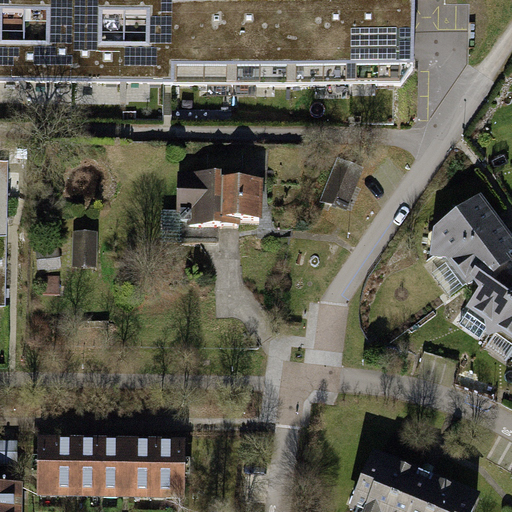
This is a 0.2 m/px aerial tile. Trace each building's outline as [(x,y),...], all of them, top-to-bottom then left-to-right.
[(21,0),(0,0),(0,79),(24,80),(24,41),(0,41),(1,6),(21,6),(21,0)] [(74,0),(28,0),(28,6),(48,6),(47,42),(24,41),(24,80),(73,80),(74,0)] [(121,0),(74,0),(73,80),(123,81),(124,43),(100,43),(101,8),(122,8),(121,0)] [(127,0),(128,8),(148,8),(148,44),(124,43),(123,81),(172,82),(173,0),(127,0)] [(265,0),(173,0),(172,82),(293,85),(295,1),(265,0)] [(414,2),(295,1),(293,85),(400,87),(413,69),(414,2)] [(345,209),(359,171),(340,164),(325,201),(345,209)] [(0,169),(0,306),(8,307),(13,170),(0,169)] [(220,177),(178,175),(177,213),(181,213),(180,221),(191,222),(191,226),(239,228),(239,223),(259,224),(261,183),(220,182),(220,177)] [(477,202),(433,236),(451,260),(491,230),(493,215),(486,214),(477,202)] [(491,230),(451,260),(469,284),(474,281),(482,274),(494,275),(507,265),(503,259),(511,252),(511,248),(505,239),(506,233),(491,230)] [(76,237),(76,267),(94,267),(94,237),(76,237)] [(57,251),(37,253),(39,269),(59,267),(57,251)] [(482,292),(471,308),(495,325),(511,302),(511,268),(507,265),(494,275),(482,274),(474,281),(482,292)] [(511,302),(495,325),(511,337),(511,302)] [(35,443),(34,495),(182,497),(183,461),(183,445),(35,443)] [(373,457),(349,511),(472,511),(477,501),(373,457)] [(0,485),(0,511),(20,511),(20,485),(0,485)]
